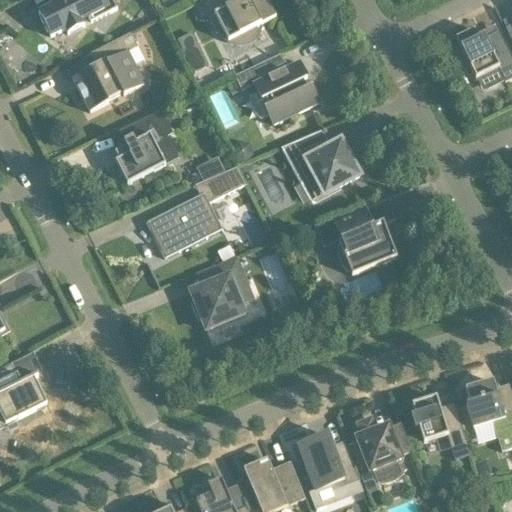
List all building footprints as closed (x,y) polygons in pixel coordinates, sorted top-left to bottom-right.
[(117,11),(114,4),(111,0),(55,0),(50,3),(52,8),(38,16),(41,21),(40,21),(47,35),(48,35),(50,40),(65,32),(68,37),(85,28),(83,24),(89,21),(92,25),(117,11)] [(258,31),(259,29),(275,21),(264,0),(247,0),(242,3),(241,0),(202,0),(198,2),(215,33),(225,31),(226,33),(228,35),(229,36),(231,38),(234,40),(236,41),(239,42),(242,42),(244,42),(247,42),(254,39),(255,37),(256,36),(257,34),(258,31)] [(498,71),(500,75),(505,85),(511,81),(511,62),(498,34),(484,41),(483,39),(482,39),(483,42),(480,44),(474,32),(455,41),(461,53),(458,55),(465,70),(469,69),(475,82),(498,71)] [(183,55),(198,47),(192,35),(177,42),(183,55)] [(131,36),(108,48),(90,57),(96,70),(73,82),(90,116),(108,107),(107,104),(122,96),(123,99),(145,87),(128,55),(138,50),(131,36)] [(267,119),(272,129),(300,116),(318,107),(311,91),(310,90),(306,92),(303,85),(307,83),(306,81),(299,66),(288,71),(281,57),(263,65),(234,79),(242,94),(253,89),(257,97),(267,119)] [(184,114),(190,126),(200,121),(194,109),(184,114)] [(120,148),(123,146),(126,150),(115,156),(118,163),(115,165),(127,188),(165,168),(165,167),(178,161),(167,139),(172,136),(161,113),(114,136),(120,148)] [(320,191),(332,195),(337,192),(341,190),(340,190),(342,189),(359,180),(345,154),(340,156),(335,147),(331,150),(329,147),(322,134),(281,152),(301,188),(314,181),(320,191)] [(253,158),(250,146),(239,144),(230,152),(234,164),(245,166),(253,158)] [(235,170),(211,182),(192,190),(197,200),(146,227),(165,262),(222,233),(208,207),(245,188),(235,170)] [(333,222),(342,243),(338,245),(339,248),(338,249),(338,251),(337,260),(341,269),(347,275),(347,277),(350,275),(352,279),(361,275),(396,261),(388,239),(386,236),(383,228),(383,227),(375,230),(373,231),(371,231),(371,230),(363,211),(363,210),(344,218),(333,222)] [(217,255),(222,265),(235,259),(229,249),(217,255)] [(206,334),(245,318),(233,290),(247,285),(237,260),(211,271),(216,284),(190,295),(194,305),(190,307),(198,325),(202,324),(206,334)] [(0,318),(0,340),(10,335),(0,318)] [(21,386),(11,367),(0,373),(0,422),(5,431),(18,424),(17,422),(40,411),(47,407),(40,394),(34,382),(38,380),(37,378),(21,386)] [(511,451),(511,401),(511,396),(510,395),(498,399),(494,385),(467,393),(467,390),(464,391),(469,407),(466,409),(473,431),(492,426),(501,455),(511,451)] [(465,445),(459,426),(453,407),(440,411),(436,400),(412,408),(415,418),(410,420),(414,432),(419,430),(424,445),(447,438),(451,450),(454,463),(469,459),(465,445)] [(370,477),(373,476),(378,489),(388,488),(398,484),(405,479),(400,465),(404,463),(402,459),(412,455),(400,427),(388,432),(388,429),(376,434),(371,422),(356,428),(361,440),(356,442),(364,460),(370,477)] [(358,484),(351,463),(344,445),(331,449),(329,443),(322,446),(320,441),(298,449),(305,468),(317,499),(328,495),(358,484)] [(282,511),(305,502),(298,484),(290,465),(267,475),(262,464),(243,473),(260,511),(282,511)] [(241,511),(233,511),(226,493),(221,482),(207,488),(211,497),(196,503),(199,511),(246,511),(246,510),(241,511)]
